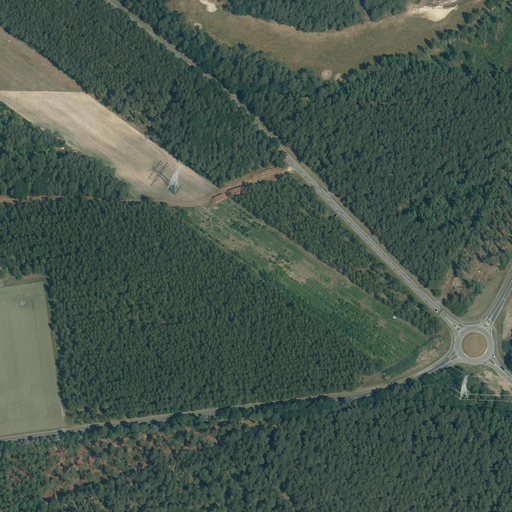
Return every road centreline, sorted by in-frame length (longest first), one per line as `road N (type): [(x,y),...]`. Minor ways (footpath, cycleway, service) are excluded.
road 1 (tertiary): [(105,0),(250,121),(462,331)]
road 2 (tertiary): [(459,353),(404,384),(362,396),(0,444)]
road 3 (track): [(0,200),(198,204),(293,164)]
road 4 (track): [(36,511),(250,437),(286,502)]
road 5 (track): [(0,90),(190,101),(213,87)]
road 6 (track): [(0,282),(48,280),(72,434)]
